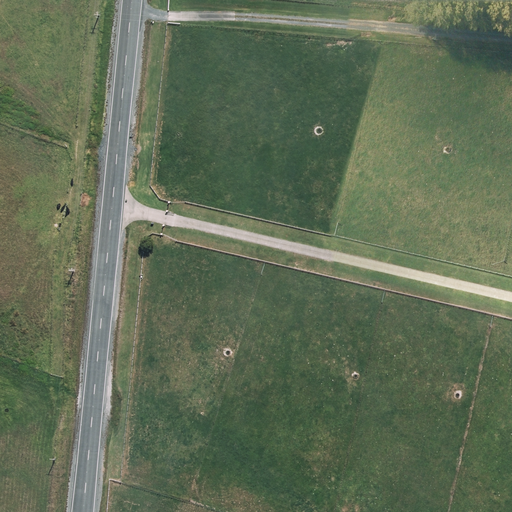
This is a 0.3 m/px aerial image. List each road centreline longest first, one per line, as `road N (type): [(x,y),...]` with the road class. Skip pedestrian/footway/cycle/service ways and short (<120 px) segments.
road 1 (secondary): [(82,511),(132,0)]
road 2 (unknown): [(346,0),(511,15)]
